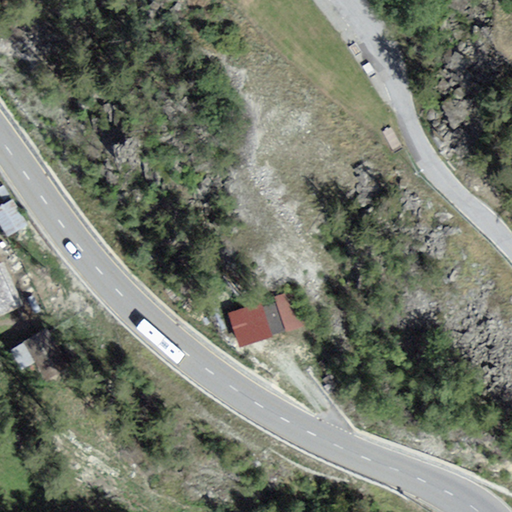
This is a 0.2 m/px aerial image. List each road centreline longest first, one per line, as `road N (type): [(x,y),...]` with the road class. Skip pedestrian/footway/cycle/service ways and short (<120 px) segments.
road 1 (tertiary): [(0,139),(82,250),(164,336),(269,417),(482,511)]
road 2 (unclassified): [(343,0),(435,180),(511,254)]
